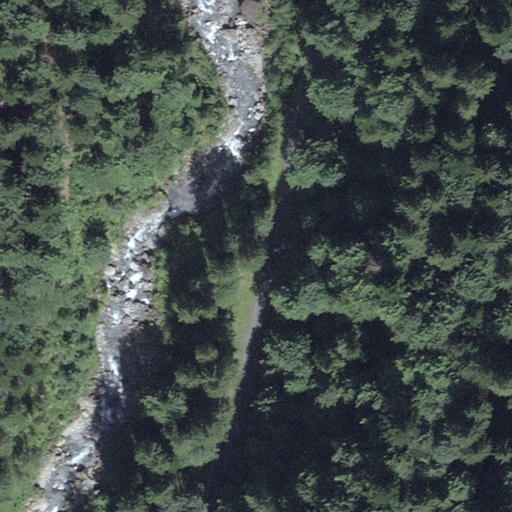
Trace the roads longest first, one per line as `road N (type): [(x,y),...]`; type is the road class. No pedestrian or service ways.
road 1 (track): [(328,0),(212,511)]
road 2 (track): [(34,0),(62,87),(60,295)]
